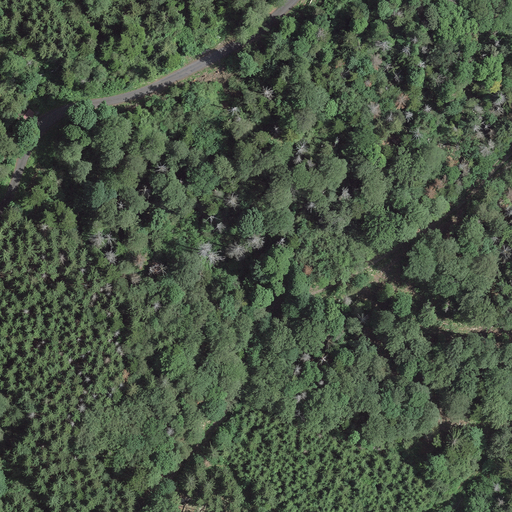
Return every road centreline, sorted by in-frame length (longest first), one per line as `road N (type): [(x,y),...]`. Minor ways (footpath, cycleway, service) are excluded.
road 1 (track): [(136,511),(209,435),(264,323),(457,206),(511,149)]
road 2 (unclassified): [(0,212),(32,142),(57,117),(146,93),(253,39),(296,0)]
road 3 (track): [(511,410),(487,428),(470,482),(432,511)]
